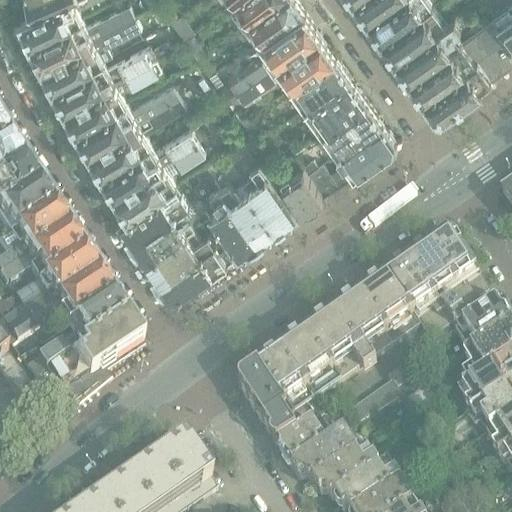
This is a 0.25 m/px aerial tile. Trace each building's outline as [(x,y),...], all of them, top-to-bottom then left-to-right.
[(28,0),(32,10),(18,15),(20,19),(66,0),(28,0)] [(77,8),(96,0),(84,0),(75,4),(73,0),(66,0),(20,19),(25,29),(24,29),(23,34),(27,41),(27,40),(32,42),(82,19),(77,8)] [(246,26),(281,0),(239,0),(233,6),(246,26)] [(262,44),(306,12),(297,0),(281,0),(246,26),(259,45),(262,44)] [(356,0),(369,18),(394,0),(356,0)] [(394,0),(369,18),(383,37),(430,5),(436,0),(394,0)] [(511,39),(511,4),(496,16),(497,18),(511,38),(511,39)] [(397,57),(444,24),(430,5),(383,37),(397,57)] [(44,65),(135,18),(129,6),(86,28),(82,19),(32,42),(44,65)] [(179,19),(173,10),(166,15),(173,24),(179,19)] [(241,89),(321,33),(306,12),(262,44),(267,52),(216,87),(225,101),(241,89)] [(183,16),(179,19),(173,24),(185,42),(195,34),(183,16)] [(411,78),(459,45),(453,37),(457,34),(455,31),(462,26),(455,17),(444,24),(397,57),(411,78)] [(101,60),(97,52),(141,30),(135,18),(44,65),(48,72),(47,73),(46,78),(49,85),(50,85),(54,86),(101,60)] [(476,63),(511,38),(497,18),(487,25),(459,45),(411,78),(425,98),(476,63)] [(292,87),(337,56),(321,33),(241,89),(251,103),(286,79),(292,87)] [(490,83),(511,67),(511,39),(511,38),(476,63),(490,83)] [(67,108),(156,59),(150,47),(106,71),(101,60),(54,86),(55,86),(67,108)] [(192,65),(185,51),(175,57),(183,70),(192,65)] [(218,72),(205,54),(197,60),(209,78),(218,72)] [(306,108),(352,77),(337,56),(292,87),(306,108)] [(127,104),(122,94),(162,71),(156,59),(67,108),(71,116),(71,117),(70,121),(70,122),(73,128),(74,128),(78,129),(127,104)] [(446,114),(490,83),(476,63),(425,98),(435,112),(446,114)] [(324,133),(369,101),(352,77),(306,108),(324,133)] [(91,150),(181,97),(189,93),(182,83),(175,87),(174,86),(132,112),(127,104),(78,129),(78,130),(79,130),(91,150)] [(151,144),(146,135),(187,108),(181,97),(91,150),(96,159),(96,160),(95,164),(94,165),(98,171),(99,171),(103,172),(151,144)] [(338,153),(384,121),(369,101),(324,133),(338,153)] [(257,128),(249,116),(240,123),(248,135),(257,128)] [(325,196),(383,157),(394,149),(396,139),(385,122),(384,123),(384,121),(338,153),(345,163),(330,174),(323,163),(319,167),(309,173),(325,196)] [(0,146),(9,141),(0,125),(0,146)] [(165,163),(162,160),(167,157),(169,161),(197,143),(202,139),(196,130),(157,154),(151,144),(103,172),(104,173),(104,172),(117,194),(165,163)] [(298,214),(277,185),(260,159),(257,162),(242,140),(225,152),(231,161),(278,229),(298,214)] [(0,181),(25,165),(17,153),(9,141),(0,146),(0,181)] [(177,185),(171,176),(204,154),(197,143),(169,161),(174,167),(169,170),(165,163),(117,194),(122,201),(122,202),(121,207),(120,207),(126,216),(173,187),(177,185)] [(309,173),(319,167),(314,160),(305,167),(309,173)] [(278,229),(231,161),(212,174),(258,242),(278,229)] [(0,210),(38,186),(25,165),(0,181),(0,210)] [(258,242),(212,174),(206,165),(185,179),(199,200),(205,208),(238,257),(258,242)] [(325,196),(309,173),(305,167),(304,167),(293,174),(291,172),(279,181),(303,212),(325,196)] [(13,234),(53,208),(38,186),(0,210),(0,219),(3,225),(5,224),(13,234)] [(134,242),(187,207),(173,187),(126,216),(120,221),(134,242)] [(511,192),(503,198),(511,211),(511,192)] [(147,263),(195,231),(188,221),(194,217),(187,207),(134,242),(147,263)] [(0,273),(67,229),(53,208),(13,234),(21,245),(0,259),(0,273)] [(37,284),(83,253),(67,229),(0,273),(0,276),(6,286),(28,272),(37,284)] [(160,282),(214,245),(207,235),(201,240),(195,231),(147,263),(160,282)] [(377,366),(374,361),(421,328),(434,347),(456,333),(497,305),(456,240),(451,239),(445,238),(242,379),(239,381),(238,385),(239,389),(240,391),(278,449),(323,418),(313,403),(362,369),(366,374),(377,366)] [(227,264),(214,245),(160,282),(170,297),(180,297),(227,264)] [(8,336),(98,276),(83,253),(37,284),(44,295),(15,313),(0,322),(8,336)] [(71,325),(113,298),(98,276),(8,336),(3,340),(9,348),(63,313),(71,325)] [(82,349),(126,318),(113,298),(71,325),(67,327),(73,336),(26,368),(28,371),(35,381),(77,352),(73,347),(78,343),(82,349)] [(470,355),(511,328),(497,305),(456,333),(470,355)] [(97,373),(129,353),(143,344),(126,318),(82,349),(77,352),(35,381),(63,415),(96,388),(91,383),(100,376),(97,373)] [(509,361),(511,359),(511,328),(470,355),(465,359),(473,371),(464,377),(471,386),(509,361)] [(449,369),(434,347),(418,358),(426,370),(433,380),(449,369)] [(31,388),(0,349),(0,378),(17,399),(31,388)] [(426,370),(418,358),(411,363),(419,375),(426,370)] [(470,416),(511,388),(511,364),(509,361),(471,386),(465,390),(472,400),(464,406),(470,416)] [(419,375),(411,363),(403,368),(412,380),(419,375)] [(412,380),(403,368),(396,373),(405,386),(412,380)] [(405,386),(396,373),(389,379),(392,384),(398,390),(405,386)] [(404,399),(398,390),(392,384),(385,388),(396,404),(402,400),(404,399)] [(396,404),(385,388),(379,393),(389,409),(396,404)] [(492,432),(511,418),(511,388),(470,416),(453,427),(456,432),(473,420),(477,427),(485,421),(492,432)] [(389,409),(379,393),(372,398),(382,413),(389,409)] [(382,413),(372,398),(365,403),(375,418),(382,413)] [(375,418),(365,403),(358,407),(368,422),(375,418)] [(368,422),(358,407),(351,412),(361,427),(368,422)] [(292,471),(337,443),(323,418),(278,449),(292,471)] [(497,459),(511,449),(511,418),(492,432),(499,443),(491,448),(497,459)] [(415,422),(402,431),(412,446),(425,438),(415,422)] [(437,438),(429,426),(422,431),(429,443),(437,438)] [(314,485),(360,454),(355,447),(351,449),(344,438),(337,443),(292,471),(299,482),(306,481),(310,488),(314,485)] [(187,511),(189,511),(217,491),(207,476),(199,465),(198,465),(196,462),(199,461),(184,439),(168,450),(170,452),(141,472),(142,473),(129,482),(128,481),(127,482),(126,481),(114,489),(115,490),(110,493),(109,491),(100,497),(104,503),(102,504),(103,505),(99,508),(95,502),(80,511),(187,511)] [(511,449),(497,459),(483,469),(485,472),(500,463),(504,470),(511,464),(511,449)] [(335,500),(382,469),(376,461),(372,463),(365,451),(360,454),(314,485),(321,497),(321,496),(328,496),(332,502),(335,500)] [(360,511),(399,488),(403,484),(397,475),(392,478),(386,467),(382,469),(335,500),(342,511),(360,511)] [(467,479),(461,471),(452,478),(457,486),(467,479)] [(403,511),(411,507),(416,504),(410,495),(405,498),(399,488),(360,511),(403,511)] [(466,500),(462,494),(453,500),(457,506),(466,500)]
